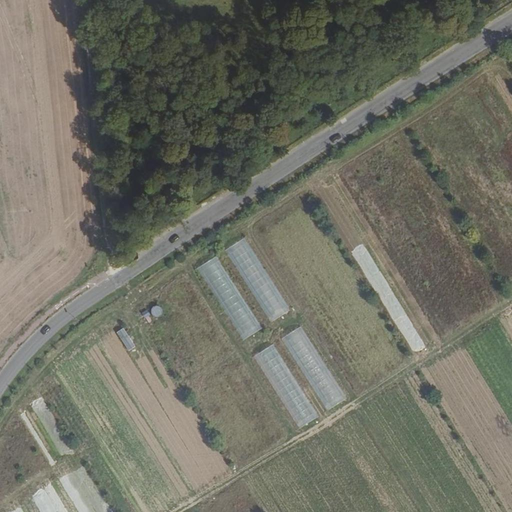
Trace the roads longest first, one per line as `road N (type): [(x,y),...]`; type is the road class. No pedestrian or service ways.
road 1 (tertiary): [(511,24),(113,276),(0,383)]
road 2 (track): [(113,276),(85,0)]
